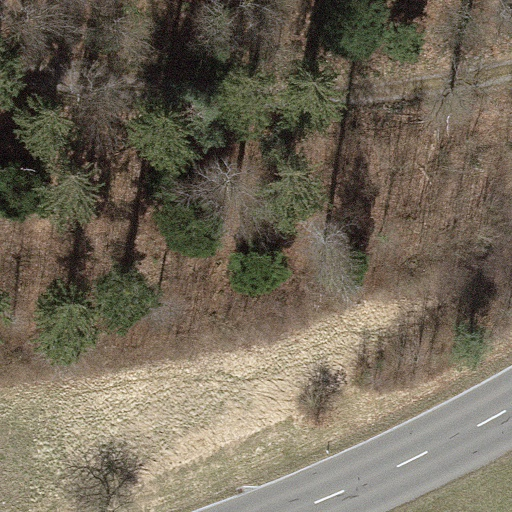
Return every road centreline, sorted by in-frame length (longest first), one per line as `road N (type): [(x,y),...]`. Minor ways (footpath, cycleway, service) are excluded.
road 1 (track): [(511,75),(398,97),(236,98),(0,76)]
road 2 (tertiary): [(290,511),(439,450),(511,407)]
